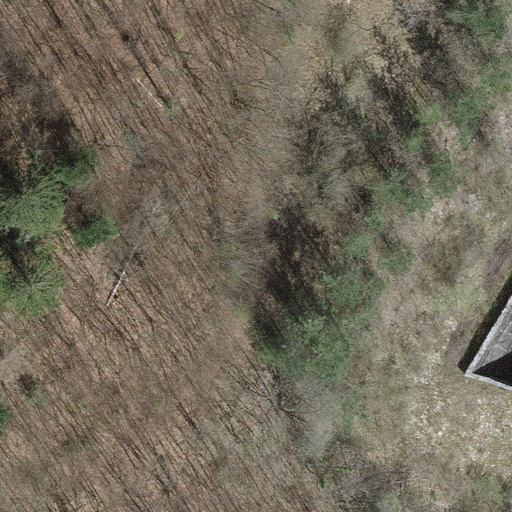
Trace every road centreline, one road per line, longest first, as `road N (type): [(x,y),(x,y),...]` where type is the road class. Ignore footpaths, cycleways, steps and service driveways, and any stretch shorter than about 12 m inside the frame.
road 1 (track): [(332,0),(258,338),(236,372),(0,511)]
road 2 (trunk): [(373,0),(511,92)]
